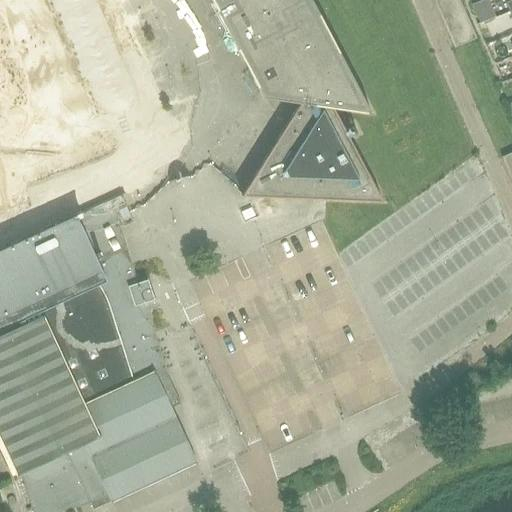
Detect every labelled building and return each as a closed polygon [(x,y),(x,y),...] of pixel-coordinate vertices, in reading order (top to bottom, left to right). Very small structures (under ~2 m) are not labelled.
[(0,0),(0,218),(16,211),(0,175),(89,134),(65,81),(134,49),(111,0),(0,0)] [(461,0),(439,0),(436,2),(441,13),(463,4),(461,0)] [(496,17),(496,16),(488,0),(483,0),(472,5),(480,24),(496,17)] [(463,4),(441,13),(446,25),(468,15),(463,4)] [(473,27),(468,15),(446,25),(451,37),(473,27)] [(473,27),(451,37),(456,48),(476,39),(478,39),(473,27)] [(511,152),(502,157),(507,169),(511,167),(511,152)] [(0,251),(0,448),(13,476),(17,474),(18,476),(22,474),(32,507),(33,511),(61,511),(79,506),(84,505),(89,503),(92,509),(110,501),(111,503),(113,502),(112,500),(195,462),(195,463),(196,462),(197,462),(186,437),(173,409),(182,404),(169,378),(167,368),(155,334),(145,303),(150,302),(155,300),(149,280),(139,283),(133,265),(121,227),(115,208),(126,203),(123,196),(0,251)]
